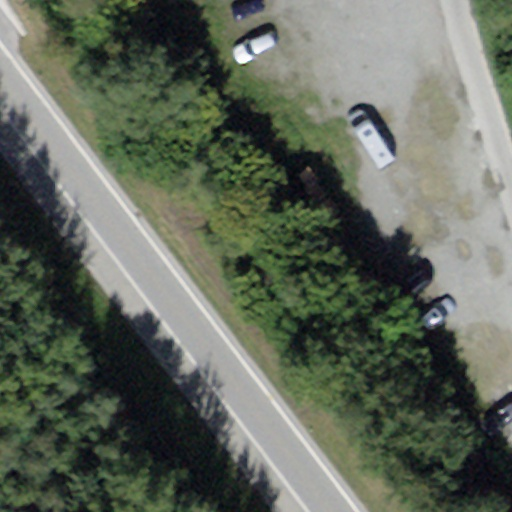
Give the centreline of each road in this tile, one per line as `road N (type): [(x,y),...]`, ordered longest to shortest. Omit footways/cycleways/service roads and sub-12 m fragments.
road 1 (trunk): [(0,75),(335,511)]
road 2 (unclassified): [(511,180),(452,0)]
